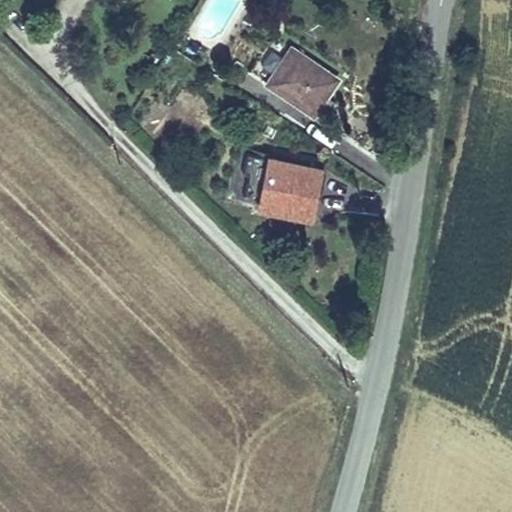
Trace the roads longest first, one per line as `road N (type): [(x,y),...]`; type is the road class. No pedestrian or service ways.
road 1 (tertiary): [(437,0),(376,374),(339,511)]
road 2 (unknown): [(376,374),(19,26)]
